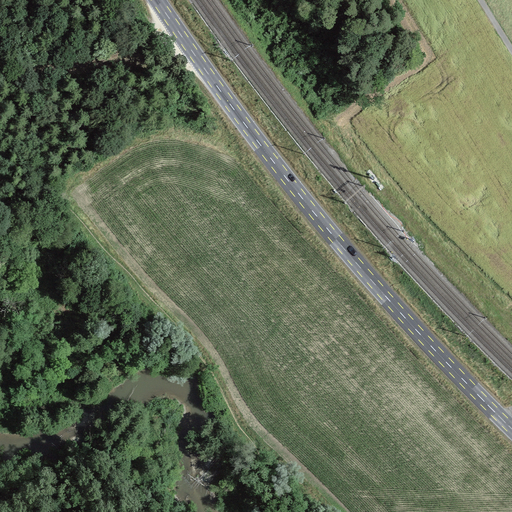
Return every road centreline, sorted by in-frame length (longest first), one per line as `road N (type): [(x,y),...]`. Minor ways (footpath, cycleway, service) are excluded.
road 1 (secondary): [(511,430),(322,226),(156,0)]
road 2 (track): [(197,59),(0,70)]
